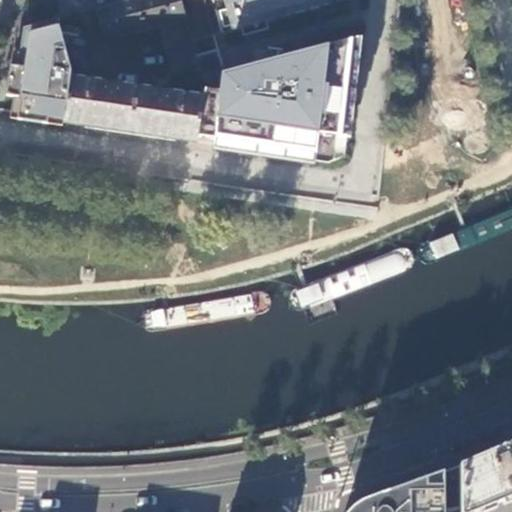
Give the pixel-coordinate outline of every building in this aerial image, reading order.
[(137,0),(116,6),(95,12),(103,40),(157,25),(172,81),(200,73),(191,42),(179,0),(137,0)] [(179,0),(191,42),(214,36),(204,0),(179,0)] [(212,0),(221,34),(328,6),(326,0),(212,0)] [(39,26),(23,31),(20,56),(18,56),(16,76),(12,100),(19,100),(18,112),(17,115),(63,122),(69,77),(70,72),(56,22),(39,26)] [(350,41),(341,138),(349,139),(358,39),(350,41)] [(214,138),(318,153),(320,136),(341,138),(350,41),(223,75),(222,92),(204,90),(203,97),(197,137),(214,140),(214,138)] [(63,122),(62,123),(101,129),(172,139),(196,143),(197,137),(203,97),(69,77),(63,122)] [(318,153),(214,138),(214,140),(213,145),(237,149),(318,160),(318,153)] [(511,443),(460,465),(461,508),(441,511),(477,511),(511,497),(511,443)] [(461,508),(460,465),(437,473),(441,511),(461,508)] [(441,511),(437,473),(408,484),(408,509),(441,511)] [(408,509),(408,484),(374,494),(361,500),(360,511),(441,511),(408,509)]
